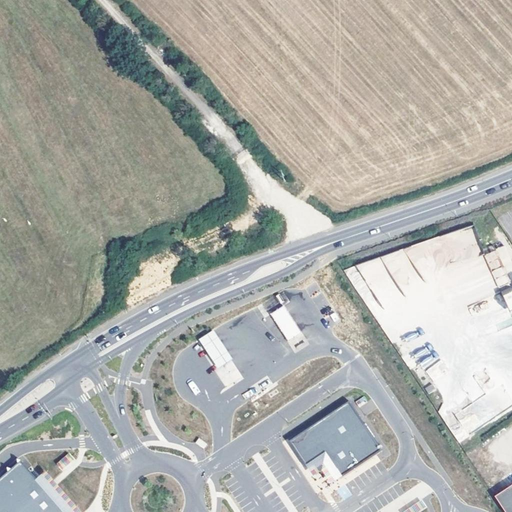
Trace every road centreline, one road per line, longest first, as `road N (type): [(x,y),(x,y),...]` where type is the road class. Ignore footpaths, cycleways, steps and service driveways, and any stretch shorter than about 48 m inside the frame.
road 1 (track): [(101,0),(235,147),(259,190),(252,216),(236,228),(168,258),(152,314)]
road 2 (secondary): [(0,429),(122,349),(326,245)]
road 3 (secondary): [(326,245),(152,314),(0,413)]
road 4 (secondary): [(511,178),(326,245)]
